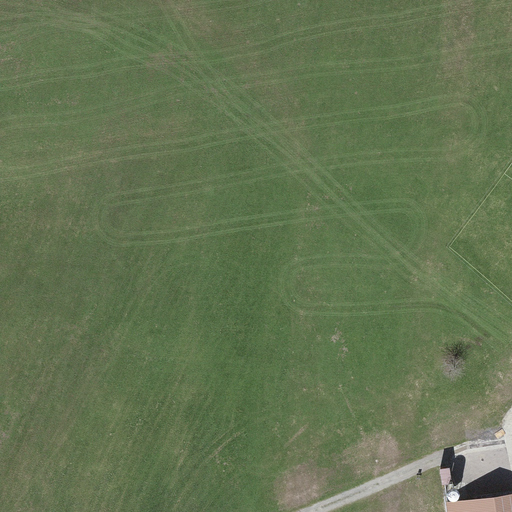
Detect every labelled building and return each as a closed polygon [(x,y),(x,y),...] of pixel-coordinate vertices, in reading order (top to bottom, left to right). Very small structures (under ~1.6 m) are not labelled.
[(505,415),(511,393),(511,374),(477,363),(465,402),(505,415)] [(406,418),(417,450),(452,439),(442,407),(406,418)] [(347,484),(382,468),(368,436),(333,451),(347,484)] [(281,511),(316,498),(303,465),(268,478),(281,511)] [(413,476),(378,490),(386,511),(418,511),(427,509),(413,476)] [(511,511),(511,496),(475,501),(476,511),(511,511)]
